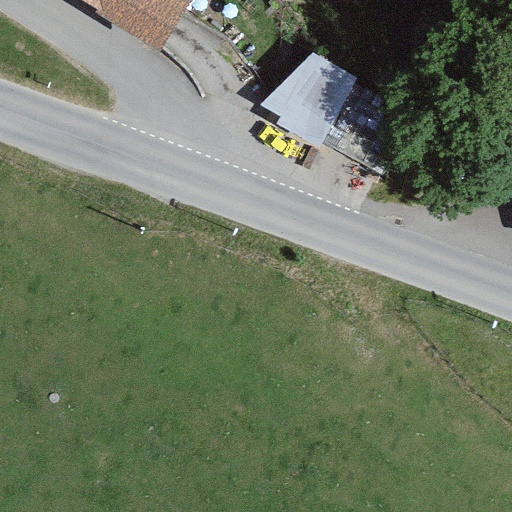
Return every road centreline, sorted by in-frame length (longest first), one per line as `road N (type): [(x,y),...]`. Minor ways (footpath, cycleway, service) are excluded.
road 1 (tertiary): [(511,283),(220,179)]
road 2 (unclassified): [(220,179),(26,0)]
road 3 (tertiary): [(220,179),(0,99)]
